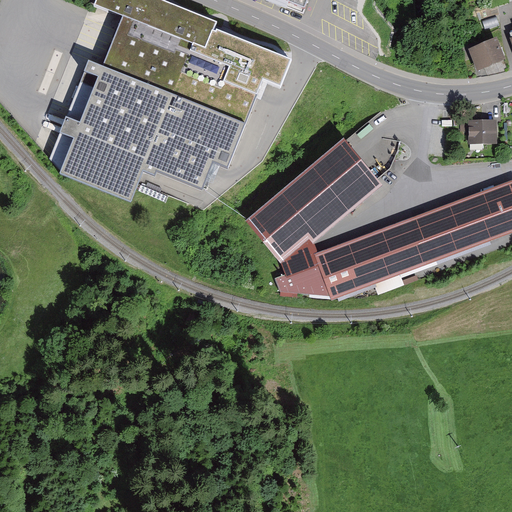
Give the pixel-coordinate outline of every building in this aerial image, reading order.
[(218,21),(163,0),(92,0),(89,8),(115,18),(97,64),(85,59),(79,75),(96,82),(79,125),(64,119),(59,133),(75,139),(62,171),(131,198),(144,170),(193,45),(207,51),(216,27),(218,21)] [(264,0),(301,14),(306,0),(264,0)] [(292,57),(216,27),(207,51),(193,45),(144,170),(203,192),(213,164),(228,170),(262,83),(279,89),(292,57)] [(497,42),(468,53),(476,75),(505,64),(497,42)] [(47,121),(61,126),(65,113),(51,108),(47,121)] [(500,121),(471,121),(472,144),(500,144),(500,121)] [(383,185),(344,138),(247,220),(281,263),(286,277),(320,264),(332,299),(511,231),(511,181),(318,252),(314,244),(383,185)]
